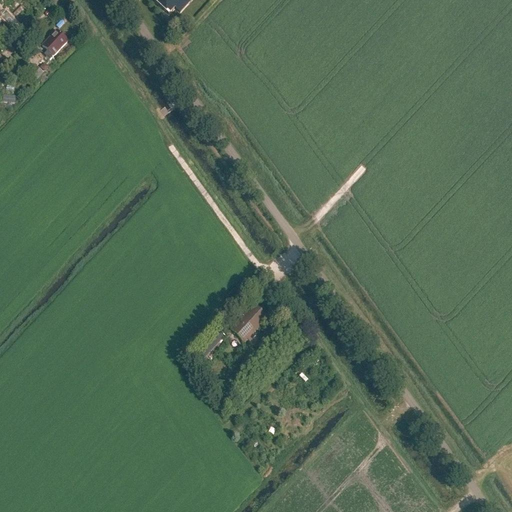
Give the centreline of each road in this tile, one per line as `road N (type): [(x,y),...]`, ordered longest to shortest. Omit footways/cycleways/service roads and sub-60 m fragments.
road 1 (tertiary): [(481,511),(292,244)]
road 2 (tertiary): [(292,244),(120,0)]
road 3 (track): [(249,255),(172,150)]
